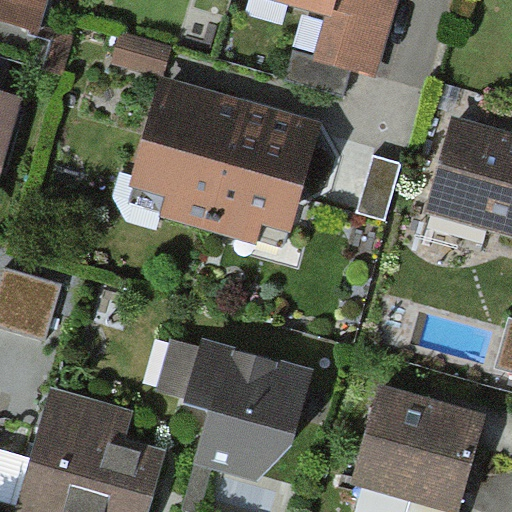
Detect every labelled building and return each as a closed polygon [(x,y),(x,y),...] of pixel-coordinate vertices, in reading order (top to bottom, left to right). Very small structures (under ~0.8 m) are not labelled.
[(0,0),(0,26),(43,37),(52,0),(0,0)] [(278,0),(330,15),(319,53),(376,70),(397,0),(278,0)] [(163,75),(172,45),(122,32),(114,62),(163,75)] [(163,78),(126,201),(280,248),(318,125),(280,113),(209,92),(163,78)] [(0,179),(17,112),(0,107),(0,179)] [(511,141),(462,126),(434,217),(511,240),(511,141)] [(62,287),(7,271),(0,294),(0,324),(47,338),(62,287)] [(511,319),(509,319),(494,371),(511,375),(511,319)] [(263,479),(296,445),(316,367),(202,336),(199,344),(171,337),(156,390),(185,398),(183,404),(210,411),(197,461),(263,479)] [(48,393),(19,511),(152,511),(166,455),(128,446),(136,414),(48,393)] [(383,395),(358,494),(427,511),(466,511),(490,423),(383,395)]
